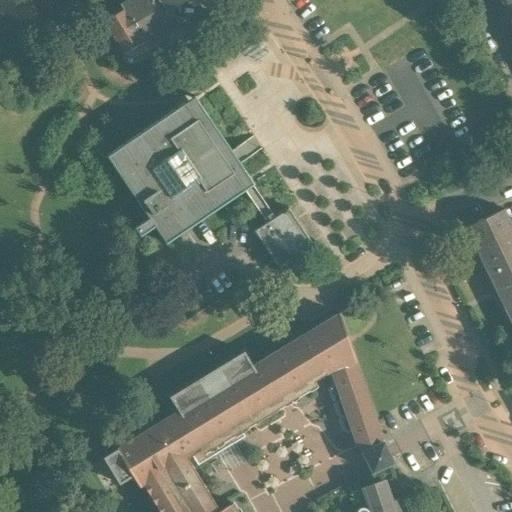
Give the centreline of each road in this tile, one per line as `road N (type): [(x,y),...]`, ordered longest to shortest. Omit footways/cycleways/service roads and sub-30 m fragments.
road 1 (residential): [(253,0),(346,120),(409,233)]
road 2 (residential): [(409,233),(511,438)]
